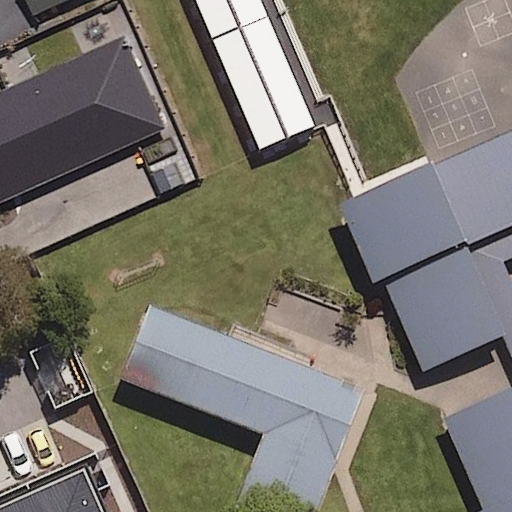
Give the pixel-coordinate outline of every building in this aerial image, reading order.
[(61,0),(34,0),(39,10),(61,0)] [(22,108),(0,118),(0,226),(63,198),(22,108)] [(511,227),(511,132),(350,203),(425,373),(509,335),(470,246),(511,227)] [(316,511),(365,391),(148,304),(118,378),(263,436),(235,508),(245,511),(316,511)] [(511,511),(511,391),(443,421),(483,511),(511,511)]
